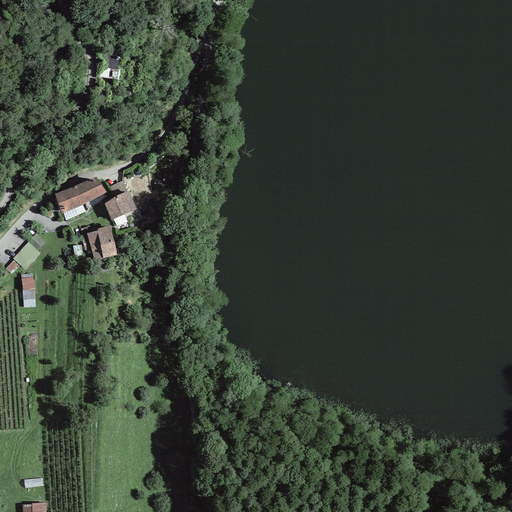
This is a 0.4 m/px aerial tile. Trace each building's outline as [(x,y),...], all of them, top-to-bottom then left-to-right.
[(121,47),(105,45),(102,70),(117,72),(121,47)] [(75,187),(56,197),(62,215),(84,206),(107,193),(96,179),(75,187)] [(123,181),(110,188),(116,198),(105,206),(111,221),(136,211),(123,181)] [(109,229),(81,236),(88,263),(116,256),(109,229)] [(45,243),(35,234),(12,260),(14,260),(5,269),(11,274),(19,264),(25,269),(39,254),(37,252),(45,243)] [(45,511),(45,503),(22,505),(22,511),(45,511)]
